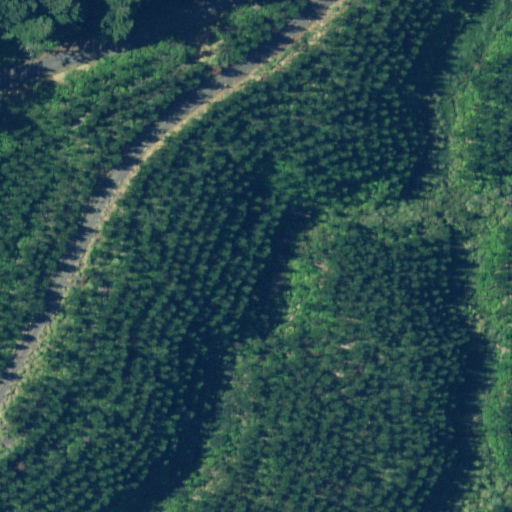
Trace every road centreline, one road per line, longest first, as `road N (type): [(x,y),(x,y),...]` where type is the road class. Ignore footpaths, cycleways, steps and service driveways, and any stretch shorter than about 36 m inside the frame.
road 1 (unclassified): [(324,0),(138,143),(0,384)]
road 2 (track): [(217,0),(0,82)]
